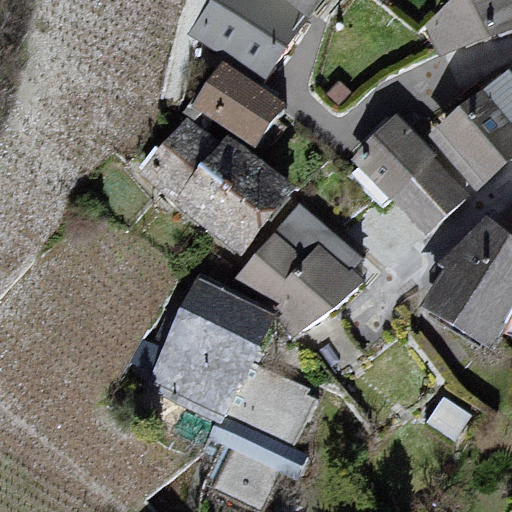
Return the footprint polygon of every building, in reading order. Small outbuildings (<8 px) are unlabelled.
[(270,0),(324,37),(355,0),(270,0)] [(226,58),(196,106),(264,147),(293,99),(226,58)] [(511,84),(434,147),(478,207),(511,177),(511,84)] [(194,124),(137,179),(244,270),(301,213),(194,124)] [(394,125),(347,173),(428,254),(465,211),(394,125)] [(372,287),(301,213),(244,270),(230,303),(276,326),(274,357),(291,357),(372,287)] [(433,327),(493,363),(511,327),(511,252),(486,239),(433,327)] [(204,290),(150,393),(217,439),(274,357),(276,326),(230,303),(204,290)] [(233,440),(243,476),(302,460),(292,423),(233,440)]
